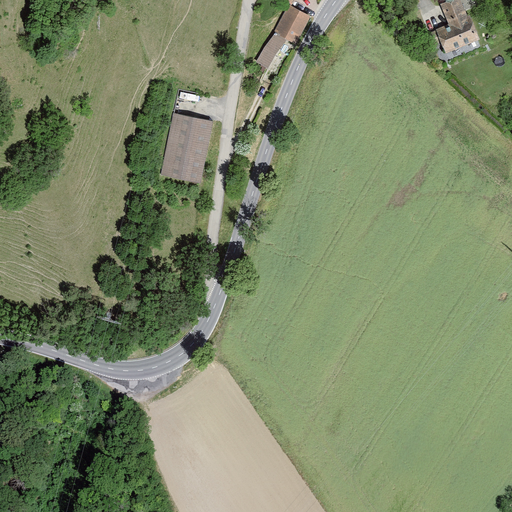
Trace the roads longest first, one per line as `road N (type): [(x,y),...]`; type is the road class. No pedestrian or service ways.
road 1 (tertiary): [(336,0),(298,65),(213,312)]
road 2 (unclassified): [(249,0),(207,278),(213,312)]
road 3 (tertiary): [(213,312),(180,355),(134,370),(0,336)]
